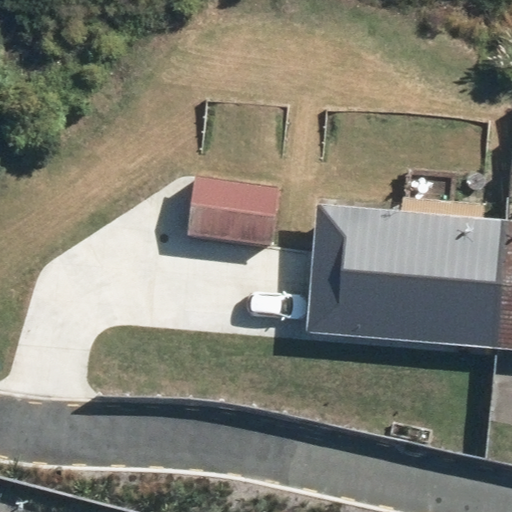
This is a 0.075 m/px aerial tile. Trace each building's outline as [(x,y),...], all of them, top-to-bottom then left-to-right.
[(277,185),(192,176),(186,236),(270,245),(277,185)] [(511,223),(319,212),(311,344),(511,355),(511,223)] [(426,511),(446,425),(292,390),(271,485),(387,511),(426,511)] [(112,407),(103,451),(156,462),(165,418),(112,407)] [(131,511),(136,493),(34,471),(24,511),(131,511)]
